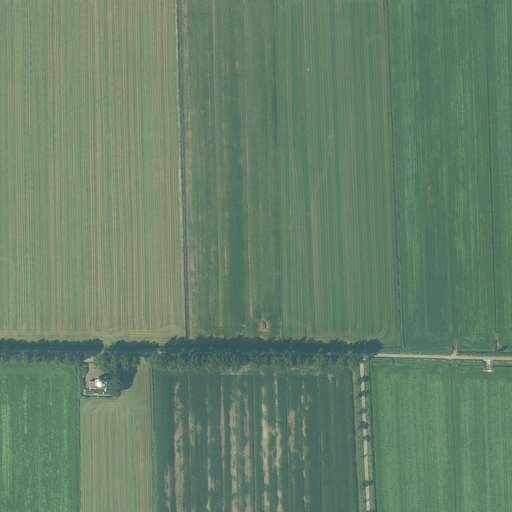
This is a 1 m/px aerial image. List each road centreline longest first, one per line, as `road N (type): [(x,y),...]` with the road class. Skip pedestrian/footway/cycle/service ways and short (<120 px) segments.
road 1 (unclassified): [(361,354),(0,351)]
road 2 (unclassified): [(368,511),(361,354)]
road 3 (unclassified): [(511,357),(361,354)]
